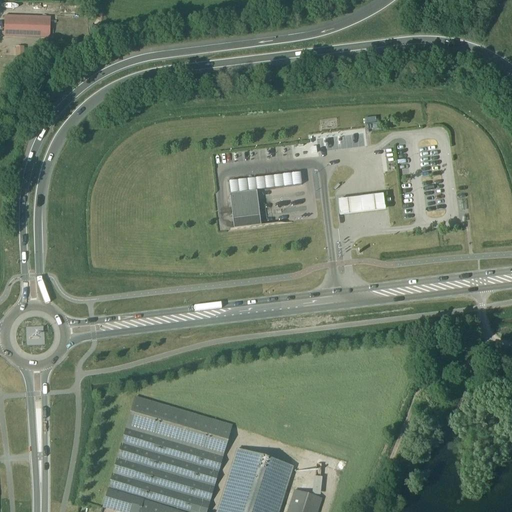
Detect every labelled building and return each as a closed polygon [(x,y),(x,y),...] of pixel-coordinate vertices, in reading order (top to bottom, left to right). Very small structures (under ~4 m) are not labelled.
[(3,36),(3,38),(48,39),(49,18),(4,17),(3,18),(3,36)] [(281,145),(281,155),(289,154),(289,144),(281,145)] [(241,193),(278,191),(277,179),(241,181),(241,193)] [(256,192),(228,196),(230,212),(232,227),(233,231),(260,227),(259,223),(257,208),(256,192)] [(384,194),(337,200),(339,216),(386,210),(384,194)] [(206,511),(231,427),(135,399),(108,491),(102,510),(109,511),(206,511)] [(236,452),(216,511),(317,511),(321,501),(293,492),(286,511),(278,511),(292,470),(236,452)] [(318,463),(311,463),(311,480),(319,480),(318,463)]
